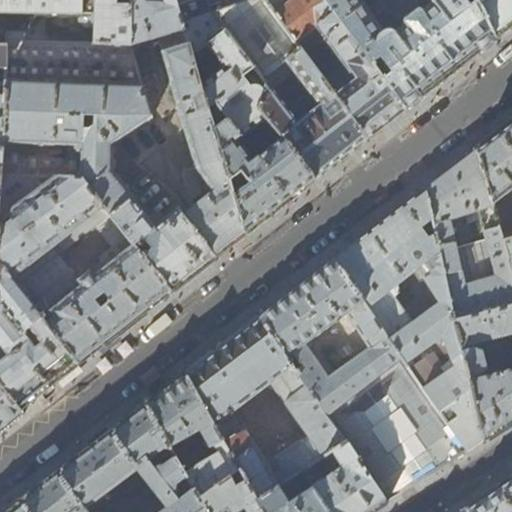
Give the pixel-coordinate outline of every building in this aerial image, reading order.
[(0,0),(0,46),(5,47),(5,44),(22,44),(22,33),(4,33),(0,30),(0,13),(76,14),(77,24),(82,28),(93,28),(93,45),(129,45),(129,0),(0,0)] [(172,0),(129,0),(129,45),(93,45),(22,44),(5,44),(5,47),(3,99),(1,151),(1,176),(81,178),(170,293),(217,256),(222,252),(245,234),(200,86),(190,57),(181,26),(172,0)] [(172,0),(181,26),(211,14),(250,0),(172,0)] [(266,118),(281,138),(314,180),(343,157),(365,140),(333,94),(303,53),(263,0),(250,0),(211,14),(267,86),(259,110),(266,118)] [(373,133),(403,110),(323,0),(263,0),(303,53),(323,38),(335,54),(332,56),(332,61),(337,68),(339,68),(342,65),(353,79),(333,94),(365,140),(373,133)] [(323,0),(403,110),(465,61),(493,39),(474,0),(323,0)] [(511,0),(474,0),(493,39),(511,24),(511,0)] [(307,185),(314,180),(281,138),(251,161),(236,142),(266,118),(259,110),(267,86),(211,14),(181,26),(190,57),(206,45),(223,67),(200,86),(245,234),(307,185)] [(490,140),(476,151),(503,242),(511,239),(511,122),(508,126),(490,140)] [(511,305),(511,274),(503,242),(476,151),(447,173),(424,190),(455,321),(511,305)] [(0,265),(78,365),(92,354),(136,320),(170,293),(81,178),(1,176),(0,194),(0,265)] [(462,348),(455,321),(424,190),(374,229),(332,261),(362,303),(466,451),(483,441),(463,352),(462,348)] [(511,239),(503,242),(511,274),(511,239)] [(346,314),(362,303),(332,261),(289,294),(258,318),(286,357),(303,345),(346,314)] [(53,384),(78,365),(0,265),(0,384),(20,410),(53,384)] [(303,345),(286,357),(345,442),(387,503),(427,477),(466,451),(362,303),(346,314),(371,349),(328,380),(303,345)] [(511,334),(511,305),(455,321),(462,348),(511,334)] [(345,442),(286,357),(258,318),(222,346),(184,374),(238,470),(256,501),(277,487),(285,481),(300,472),(331,452),(345,442)] [(511,421),(511,370),(480,379),(480,377),(487,371),(482,351),(475,349),(463,352),(483,441),(511,421)] [(150,401),(144,405),(168,446),(169,448),(178,443),(184,454),(199,445),(192,435),(200,431),(207,444),(209,446),(211,446),(214,446),(219,454),(184,474),(186,477),(193,490),(199,500),(238,470),(184,374),(150,401)] [(0,426),(20,410),(0,384),(0,426)] [(168,446),(144,405),(83,452),(74,458),(19,500),(25,511),(197,511),(203,508),(199,500),(193,490),(179,500),(171,489),(186,477),(184,474),(175,459),(163,468),(159,468),(153,469),(148,462),(168,446)] [(373,511),(387,503),(345,442),(331,452),(343,468),(312,488),(327,511),(373,511)] [(199,500),(203,508),(205,511),(262,511),(256,501),(238,470),(199,500)] [(307,481),(300,472),(285,481),(291,488),(299,483),(300,485),(307,481)] [(511,511),(511,478),(505,483),(466,508),(467,511),(511,511)] [(327,511),(312,488),(288,503),(277,487),(256,501),(262,511),(327,511)] [(25,511),(19,500),(3,511),(25,511)]
